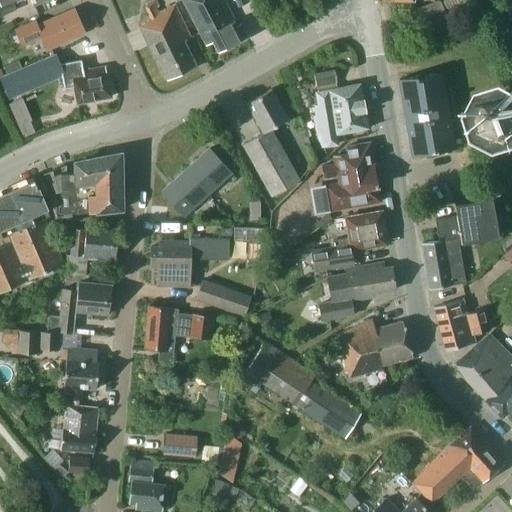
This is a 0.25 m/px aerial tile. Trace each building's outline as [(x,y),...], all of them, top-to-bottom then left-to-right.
[(0,0),(0,16),(16,9),(14,4),(21,0),(29,0),(32,6),(45,0),(0,0)] [(145,6),(143,7),(150,22),(138,27),(152,56),(153,55),(165,80),(195,66),(183,41),(189,37),(174,6),(158,13),(155,8),(158,7),(154,0),(153,0),(144,4),(145,6)] [(222,0),(181,0),(205,44),(212,41),(217,51),(245,36),(239,25),(235,27),(222,0)] [(73,9),(37,25),(34,19),(13,29),(21,47),(41,38),(46,50),(84,33),(73,9)] [(80,59),(59,63),(55,54),(0,77),(0,81),(8,100),(64,75),(66,84),(72,82),(76,103),(110,97),(105,75),(104,68),(82,72),(80,59)] [(332,71),(314,74),(316,87),(334,84),(332,71)] [(441,72),(398,79),(411,156),(454,149),(441,72)] [(359,84),(335,89),(315,92),(315,97),(312,98),(314,108),(311,109),(315,133),(320,147),(336,144),(334,135),(367,129),(359,84)] [(241,145),(271,196),(298,181),(270,131),(287,120),(270,89),(246,103),(262,133),(241,145)] [(475,131),(489,138),(505,134),(511,119),(506,104),(493,98),(478,102),(471,117),(475,131)] [(336,172),(372,166),(369,143),(346,147),(347,155),(333,157),(335,165),(322,167),(324,177),(336,175),(336,172)] [(184,170),(206,195),(230,173),(208,149),(184,170)] [(46,183),(44,183),(50,207),(56,221),(71,219),(70,214),(120,208),(119,160),(114,156),(74,163),(74,173),(65,173),(65,165),(42,175),(46,183)] [(379,202),(372,166),(336,172),(336,175),(338,185),(325,187),(329,210),(379,202)] [(206,195),(184,170),(161,192),(183,216),(206,195)] [(503,190),(492,173),(480,181),(492,198),(503,190)] [(50,207),(44,183),(36,187),(33,179),(0,194),(0,233),(1,237),(6,235),(10,244),(0,248),(0,291),(62,265),(43,219),(49,217),(46,210),(47,209),(42,198),(46,196),(50,207)] [(498,238),(491,199),(454,205),(456,216),(434,220),(438,240),(421,243),(429,290),(465,283),(458,245),(498,238)] [(386,245),(381,211),(344,217),(348,239),(332,242),(332,248),(310,251),(313,271),(353,265),(351,254),(367,251),(366,248),(386,245)] [(149,233),(182,234),(182,222),(149,222),(149,233)] [(116,230),(85,227),(84,231),(71,230),(68,256),(65,255),(70,276),(85,277),(86,260),(96,261),(96,258),(113,260),(116,230)] [(150,266),(156,266),(156,286),(188,286),(188,260),(228,260),(228,239),(188,239),(188,242),(159,242),(159,247),(150,247),(150,266)] [(511,245),(502,253),(511,265),(511,245)] [(344,270),(345,275),(326,278),(330,302),(317,304),(320,320),(352,315),(349,301),(372,297),(371,294),(394,290),(390,268),(383,269),(382,263),(344,270)] [(194,298),(244,316),(251,297),(201,279),(194,298)] [(109,286),(76,283),(76,290),(61,289),(58,317),(47,317),(46,332),(73,335),(74,311),(107,314),(109,286)] [(464,313),(461,300),(433,307),(445,350),(472,343),(470,334),(490,328),(484,308),(464,313)] [(211,317),(191,315),(190,316),(175,315),(176,309),(147,306),(143,348),(158,350),(157,360),(170,361),(173,336),(209,340),(211,317)] [(261,327),(271,324),(268,312),(258,314),(261,327)] [(374,328),(371,319),(336,335),(347,378),(381,369),(380,366),(410,358),(401,322),(374,328)] [(17,344),(18,331),(3,330),(2,343),(17,344)] [(17,344),(16,354),(37,356),(39,333),(18,331),(17,344)] [(58,350),(59,334),(40,333),(39,349),(58,350)] [(511,370),(508,366),(511,362),(511,358),(488,334),(454,364),(464,380),(494,411),(507,398),(510,401),(511,399),(511,370)] [(244,373),(284,400),(343,439),(360,414),(311,381),(315,375),(264,342),(244,373)] [(63,387),(94,389),(96,363),(95,363),(96,351),(66,348),(63,387)] [(511,399),(510,401),(507,398),(494,411),(500,418),(505,414),(511,421),(511,399)] [(43,447),(93,452),(95,430),(94,430),(96,408),(64,405),(62,439),(62,440),(43,438),(43,447)] [(412,484),(425,497),(430,502),(462,473),(475,488),(502,463),(468,426),(443,449),(412,484)] [(241,443),(227,432),(218,472),(232,483),(241,443)] [(161,455),(195,458),(196,436),(163,433),(161,455)] [(201,446),(200,461),(218,462),(218,447),(201,446)] [(69,456),(67,472),(87,474),(89,458),(69,456)] [(165,507),(166,497),(168,486),(151,484),(153,463),(129,460),(127,482),(131,482),(128,503),(135,504),(134,509),(161,511),(161,507),(165,507)] [(211,493),(227,498),(232,484),(216,479),(211,493)] [(426,511),(415,499),(401,511),(392,511),(385,504),(377,511),(426,511)]
